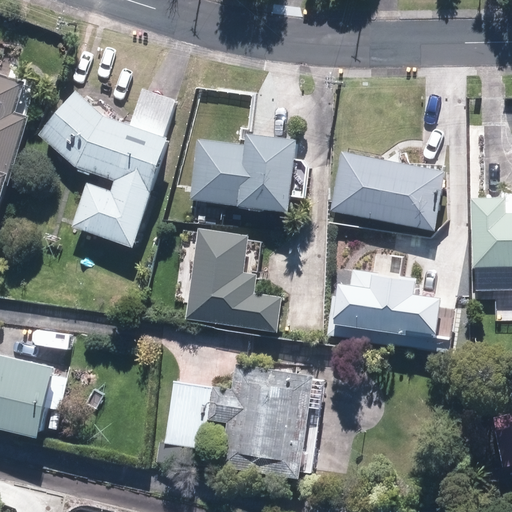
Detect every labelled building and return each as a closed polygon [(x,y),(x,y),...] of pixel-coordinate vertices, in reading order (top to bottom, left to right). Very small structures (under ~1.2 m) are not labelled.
[(25,82),(0,73),(0,204),(28,116),(15,112),(25,82)] [(44,134),(81,166),(122,179),(118,190),(93,182),(78,226),(141,247),(177,137),(169,135),(181,99),(146,88),(135,123),(112,116),(82,90),(44,134)] [(196,196),(245,202),(295,208),(303,140),(254,134),(253,141),(203,136),(196,196)] [(332,214),(437,237),(450,178),(344,156),(332,214)] [(478,198),(478,265),(482,265),(511,264),(511,212),(511,213),(511,199),(478,198)] [(188,323),(280,337),(285,303),(256,298),(259,280),(246,278),(252,242),(201,234),(188,323)] [(449,296),(422,293),(424,278),(358,270),(356,284),(346,283),(342,321),(445,333),(449,296)] [(84,333),(50,329),(48,347),(82,350),(84,333)] [(471,347),(471,360),(482,359),(481,346),(471,347)] [(0,354),(0,425),(44,434),(58,366),(0,354)] [(222,464),(302,475),(317,374),(238,363),(235,388),(175,379),(166,441),(206,447),(210,418),(228,421),(222,464)] [(511,413),(498,417),(507,464),(511,463),(511,413)]
